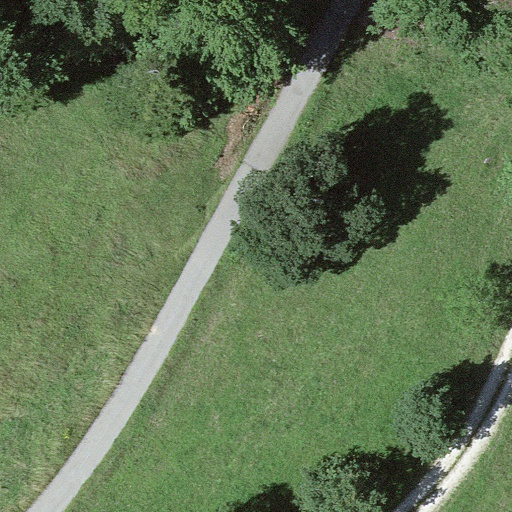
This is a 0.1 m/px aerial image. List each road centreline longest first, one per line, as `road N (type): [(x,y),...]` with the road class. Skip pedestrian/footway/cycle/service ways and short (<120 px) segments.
road 1 (unclassified): [(42,511),(124,402),(347,0)]
road 2 (track): [(410,511),(461,453),(511,357)]
